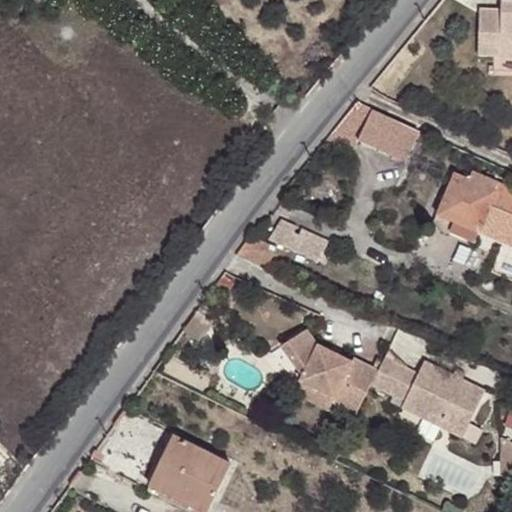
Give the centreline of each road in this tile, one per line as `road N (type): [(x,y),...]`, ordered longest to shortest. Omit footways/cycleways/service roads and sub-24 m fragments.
road 1 (residential): [(21,511),(254,192),(410,0)]
road 2 (unknown): [(212,249),(392,334)]
